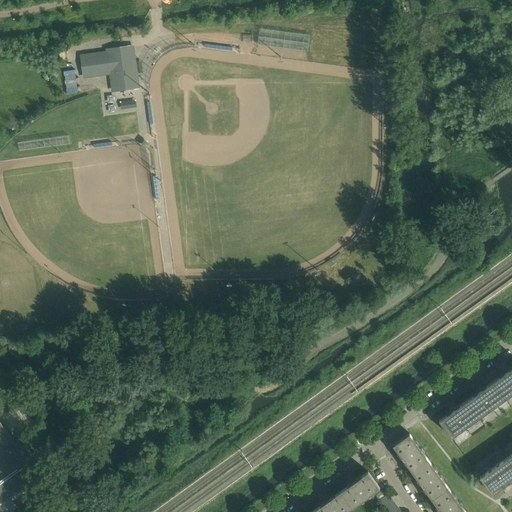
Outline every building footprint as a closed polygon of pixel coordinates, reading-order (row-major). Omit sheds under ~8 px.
[(111,74),(113,90),(138,87),(135,61),(132,62),(131,56),(134,55),(133,47),(107,51),(108,52),(82,56),(85,77),(111,74)] [(136,100),(125,101),(126,108),(137,106),(136,100)] [(493,382),(505,398),(511,392),(511,368),(508,371),(508,370),(504,373),(505,373),(493,382)] [(467,401),(478,417),(505,398),(493,382),(482,390),(481,389),(477,392),(478,393),(467,401)] [(478,417),(467,401),(455,409),(455,408),(451,411),(452,412),(440,420),(451,436),(478,417)] [(0,502),(7,498),(8,499),(11,497),(10,495),(21,488),(22,489),(25,487),(24,485),(34,478),(35,479),(39,477),(38,476),(39,475),(26,459),(28,457),(28,456),(17,441),(16,440),(14,441),(11,438),(13,437),(0,418),(0,502)] [(404,460),(413,472),(429,460),(410,433),(393,445),(402,457),(400,457),(403,461),(404,460)] [(511,478),(511,463),(507,457),(481,477),(492,493),(504,484),(505,485),(508,483),(508,482),(511,478)] [(429,460),(413,472),(421,483),(420,484),(422,488),(424,487),(432,498),(448,487),(429,460)] [(341,491),(352,507),(380,487),(368,472),(356,480),(355,479),(352,482),(352,483),(341,491)] [(466,511),(448,487),(432,498),(440,510),(439,511),(466,511)] [(384,495),(381,488),(376,491),(379,498),(384,495)] [(314,510),(315,511),(345,511),(352,507),(341,491),(329,499),(328,498),(325,501),(326,502),(314,510)] [(378,501),(382,506),(392,499),(389,494),(389,493),(378,501)] [(382,506),(385,511),(396,504),(392,499),(382,506)]
